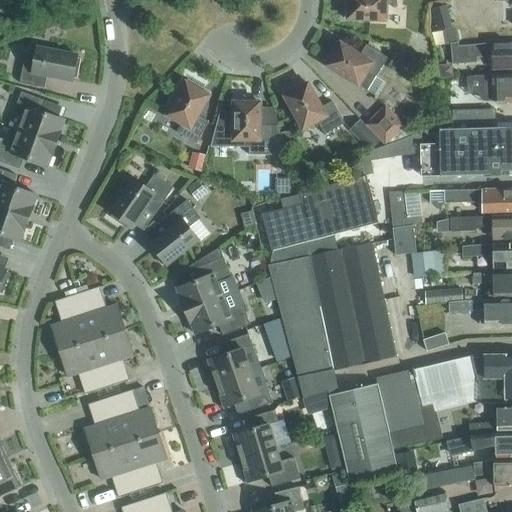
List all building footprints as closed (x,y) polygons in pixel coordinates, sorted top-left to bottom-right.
[(396,5),(396,0),(348,0),(348,1),(345,0),(344,19),(386,21),(386,4),(396,5)] [(437,27),(452,23),(447,5),(432,9),(437,27)] [(333,48),(323,64),(375,96),(384,82),(376,77),(388,58),(366,44),(360,55),(340,43),(340,44),(336,50),(333,48)] [(491,43),(458,46),(458,43),(450,43),(452,64),(477,62),(477,57),(492,56),(492,69),(511,69),(511,68),(511,44),(505,44),(505,43),(491,43)] [(77,79),(81,59),(77,58),(78,55),(37,48),(34,62),(24,60),(20,83),(45,88),(47,76),(73,81),(73,78),(77,79)] [(511,74),(483,75),(484,102),(511,100),(511,74)] [(198,116),(209,96),(202,92),(204,88),(188,79),(167,116),(181,124),(176,132),(196,144),(209,122),(198,116)] [(344,123),(332,101),(321,107),(308,83),(301,87),(299,84),(283,93),(303,129),(317,121),(324,134),(344,123)] [(9,126),(18,129),(53,142),(55,136),(59,137),(65,120),(41,112),(45,101),(21,92),(9,126)] [(220,110),(211,146),(249,146),(249,154),(284,155),(277,125),(273,125),(260,125),(260,102),(259,102),(252,102),(252,99),(234,99),(233,110),(220,110)] [(406,125),(386,104),(365,124),(380,140),(385,145),(406,125)] [(452,110),(453,123),(453,124),(490,123),(496,123),(496,109),(452,110)] [(380,140),(365,124),(360,119),(349,131),(369,151),(380,140)] [(511,127),(490,128),(490,123),(453,124),(453,123),(452,123),(452,129),(440,130),(440,129),(439,129),(440,177),(441,177),(441,176),(484,175),(484,176),(508,176),(508,174),(511,174),(511,127)] [(54,150),(50,149),(53,142),(18,129),(13,143),(0,137),(0,161),(20,169),(24,158),(48,167),(54,150)] [(412,146),(421,145),(421,137),(412,137),(412,146)] [(202,171),(206,156),(195,153),(191,168),(202,171)] [(38,195),(13,186),(17,175),(0,169),(0,207),(25,217),(28,211),(31,212),(38,195)] [(154,215),(173,187),(154,174),(146,187),(133,178),(110,212),(112,214),(110,217),(127,228),(129,225),(131,227),(144,208),(154,215)] [(378,223),(368,187),(365,174),(299,192),(302,204),(262,214),(271,251),(307,243),(365,226),(378,223)] [(208,194),(198,182),(188,189),(198,202),(208,194)] [(511,188),(445,191),(429,191),(430,202),(439,209),(445,203),(483,202),(483,213),(511,211),(511,188)] [(418,192),(388,193),(392,228),(393,228),(395,228),(413,225),(422,224),(418,192)] [(199,239),(190,227),(201,218),(187,200),(160,221),(168,231),(150,245),(152,247),(149,249),(162,265),(164,263),(166,265),(199,239)] [(27,225),(23,224),(25,217),(0,207),(0,234),(20,242),(27,225)] [(493,240),(511,239),(511,215),(458,217),(458,228),(493,227),(493,240)] [(395,228),(393,229),(396,255),(416,252),(413,225),(395,228)] [(372,243),(370,244),(310,256),(268,265),(275,292),(277,299),(304,399),(327,391),(346,385),(342,368),(396,357),(372,243)] [(489,269),(511,268),(511,243),(494,244),(473,245),(474,255),(488,255),(489,269)] [(200,279),(177,288),(181,299),(180,299),(183,305),(187,303),(189,310),(239,290),(234,277),(232,278),(220,248),(194,263),(200,279)] [(433,252),(413,254),(415,276),(435,274),(433,252)] [(6,271),(0,268),(0,292),(2,294),(9,274),(6,273),(6,271)] [(494,297),(511,296),(511,272),(473,273),(474,284),(494,283),(494,297)] [(100,287),(78,294),(93,341),(125,330),(117,305),(107,308),(100,287)] [(462,300),(462,289),(425,292),(425,304),(462,300)] [(192,317),(188,318),(190,324),(191,324),(195,334),(219,325),(223,336),(251,325),(242,304),(244,303),(239,290),(189,310),(192,317)] [(275,292),(262,297),(265,304),(277,299),(275,292)] [(465,301),(477,301),(477,292),(465,292),(465,301)] [(93,341),(78,294),(55,301),(62,322),(52,326),(60,351),(93,341)] [(479,311),(480,321),(480,324),(485,324),(485,325),(511,323),(511,299),(477,301),(465,301),(449,303),(449,312),(479,311)] [(283,334),(279,321),(267,325),(272,338),(283,334)] [(134,356),(125,330),(93,341),(108,387),(130,380),(123,359),(134,356)] [(427,352),(449,345),(445,333),(423,340),(427,352)] [(256,357),(253,346),(248,334),(224,342),(228,353),(204,362),(210,378),(214,377),(216,384),(251,372),(247,360),(256,357)] [(108,387),(93,341),(60,351),(68,377),(79,374),(85,394),(108,387)] [(505,402),(505,399),(511,399),(511,357),(506,358),(506,355),(484,355),(484,357),(472,357),(472,355),(413,370),(414,375),(378,384),(328,396),(330,403),(342,454),(345,465),(349,481),(397,469),(393,450),(389,434),(426,426),(438,422),(436,411),(477,401),(478,403),(505,402)] [(272,403),(268,390),(264,380),(255,383),(251,372),(216,384),(218,390),(215,392),(221,408),(245,400),(248,411),(272,403)] [(283,382),(290,401),(303,397),(296,378),(283,382)] [(133,390),(111,397),(126,444),(159,433),(151,408),(140,411),(133,390)] [(304,399),(307,411),(330,404),(327,391),(304,399)] [(126,444),(111,397),(89,404),(95,425),(85,429),(93,454),(126,444)] [(511,405),(511,408),(497,408),(497,422),(481,423),(469,424),(470,436),(496,433),(497,433),(497,430),(511,429),(511,405)] [(275,448),(269,425),(278,422),(275,410),(250,417),(254,428),(230,436),(235,453),(238,452),(240,458),(275,448)] [(442,438),(438,422),(426,426),(389,434),(393,450),(442,438)] [(511,456),(511,432),(497,433),(496,433),(470,436),(450,440),(453,454),(473,449),(473,447),(495,445),(496,457),(511,456)] [(167,459),(159,433),(126,444),(141,490),(163,483),(157,462),(167,459)] [(141,490),(126,444),(93,454),(101,480),(112,477),(119,498),(141,490)] [(300,478),(294,457),(280,461),(275,448),(240,458),(242,465),(239,466),(244,483),(268,476),(271,487),(300,478)] [(335,456),(329,461),(331,469),(345,465),(342,454),(335,456)] [(494,486),(511,485),(511,459),(494,460),(473,463),(475,475),(494,472),(494,486)] [(473,463),(419,476),(423,492),(475,479),(475,475),(473,463)] [(0,501),(0,495),(21,486),(13,470),(10,471),(7,465),(0,468),(0,508),(2,507),(0,501)] [(401,469),(403,478),(417,475),(415,466),(401,469)] [(345,472),(333,476),(336,488),(349,484),(345,472)] [(294,511),(304,510),(299,487),(274,493),(277,504),(252,511),(294,511)] [(172,511),(166,493),(144,500),(147,511),(184,511),(184,510),(178,511),(172,511)] [(416,511),(433,511),(449,508),(445,494),(414,501),(416,511)] [(353,497),(341,500),(344,511),(346,511),(356,510),(353,497)] [(487,511),(484,498),(458,504),(460,511),(487,511)] [(147,511),(144,500),(122,507),(123,511),(147,511)]
